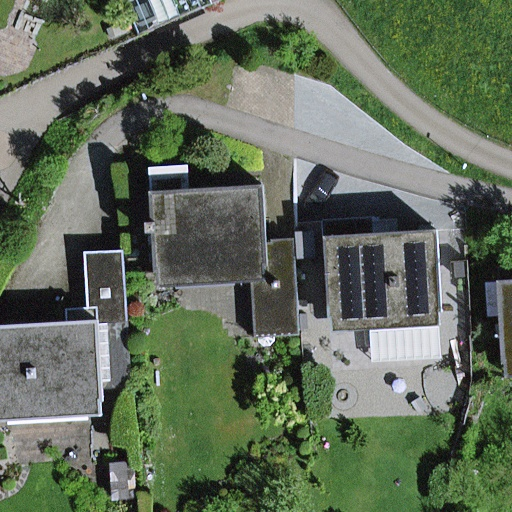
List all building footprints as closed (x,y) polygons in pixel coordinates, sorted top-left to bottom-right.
[(199,0),(204,10),(226,0),(199,0)] [(184,191),(191,191),(189,167),(150,169),(151,193),(153,193),(152,181),(183,179),(184,191)] [(252,284),(255,340),(300,337),(295,242),(268,243),(264,186),(191,191),(184,191),(183,179),(152,181),(153,193),(154,224),(148,224),(148,234),(154,234),(156,274),(236,269),(237,285),(252,284)] [(316,237),(315,213),(318,213),(316,183),(296,184),(299,238),(316,237)] [(358,237),(371,236),(370,222),(357,223),(358,237)] [(325,225),(331,319),(442,312),(437,232),(371,236),(358,237),(357,223),(325,225)] [(104,390),(133,388),(125,252),(86,254),(89,309),(90,323),(68,324),(0,328),(0,408),(103,403),(104,403),(104,390)] [(511,267),(498,268),(504,365),(506,365),(511,364),(511,267)] [(157,289),(237,285),(236,269),(156,274),(157,289)] [(68,324),(90,323),(89,309),(67,310),(68,324)] [(0,423),(103,417),(103,403),(0,408),(0,423)] [(113,466),(116,501),(136,499),(133,464),(113,466)]
